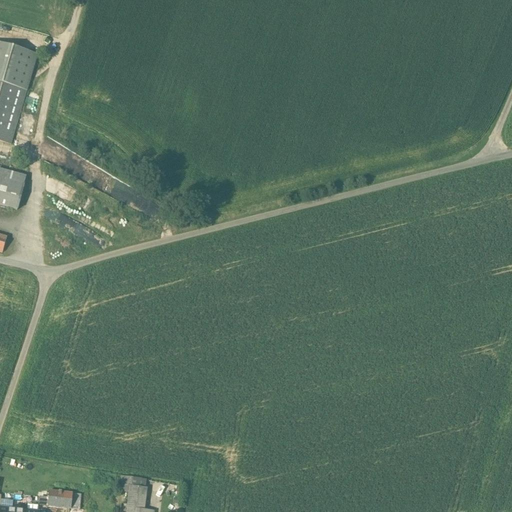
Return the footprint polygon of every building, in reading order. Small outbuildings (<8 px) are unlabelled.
[(42,55),(0,40),(0,138),(16,143),(42,55)] [(29,174),(0,166),(0,202),(21,209),(29,174)] [(95,235),(59,214),(54,222),(59,225),(59,224),(92,242),(95,235)] [(10,234),(0,231),(0,248),(5,250),(10,234)] [(149,479),(124,475),(123,481),(125,482),(125,490),(130,490),(129,511),(153,511),(154,508),(148,507),(149,479)] [(48,497),(2,492),(0,506),(0,511),(40,511),(40,507),(70,510),(69,511),(82,511),(83,495),(50,491),(48,497)]
